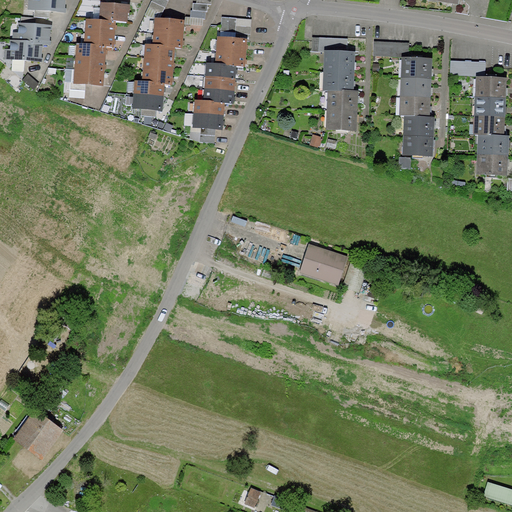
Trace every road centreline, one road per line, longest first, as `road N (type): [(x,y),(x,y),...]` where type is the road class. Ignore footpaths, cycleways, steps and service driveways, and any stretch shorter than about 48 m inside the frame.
road 1 (residential): [(297,6),(142,349),(109,404),(10,511)]
road 2 (primary): [(511,400),(374,367),(226,315),(0,190)]
road 3 (residential): [(297,6),(511,37)]
